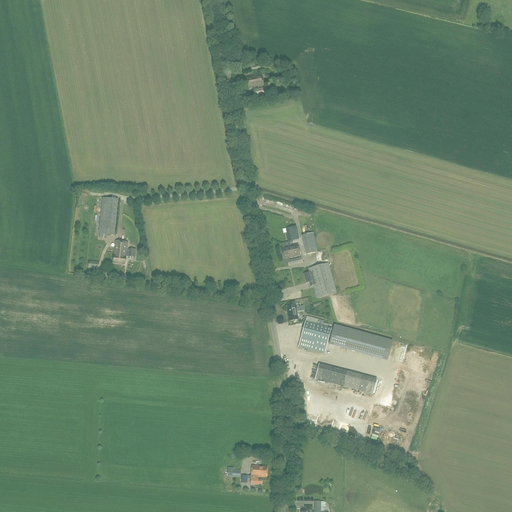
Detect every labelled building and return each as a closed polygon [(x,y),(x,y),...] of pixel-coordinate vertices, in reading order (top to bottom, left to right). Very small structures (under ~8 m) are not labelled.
[(254,60),(239,62),(240,68),(255,66),(254,60)] [(253,97),(264,95),(263,89),(257,90),(256,88),(263,86),(261,75),(246,78),(248,89),(253,88),(254,90),(252,91),(253,97)] [(103,198),(99,234),(100,234),(100,238),(106,239),(107,235),(114,236),(118,199),(103,198)] [(285,229),(288,242),(299,239),(296,226),(285,229)] [(313,234),(301,236),(306,255),(317,252),(313,234)] [(135,258),(136,249),(129,249),(129,251),(127,251),(128,243),(116,242),(113,263),(125,265),(126,257),(135,258)] [(300,256),(300,255),(298,245),(280,249),(283,260),(287,260),(289,259),(288,259),(300,256)] [(329,265),(309,269),(310,273),(304,274),(306,284),(311,282),(312,286),(313,285),(317,299),(337,293),(329,265)] [(298,320),(296,309),(301,308),(300,303),(295,304),(294,302),(289,303),(289,306),(287,306),(288,313),(287,313),(289,321),(298,320)] [(331,329),(322,327),(324,322),(306,318),(304,323),(298,348),(305,350),(304,351),(307,352),(308,350),(324,355),(331,329)] [(392,341),(333,326),(328,346),(387,361),(392,341)] [(315,380),(358,391),(373,394),(377,379),(362,375),(319,364),(315,380)] [(252,466),(251,476),(258,477),(267,478),(267,467),(252,466)] [(258,480),(258,477),(251,476),(251,479),(250,484),(261,485),(262,480),(258,480)] [(324,511),(320,511),(320,502),(314,501),(314,511),(313,511),(312,511),(324,511)]
